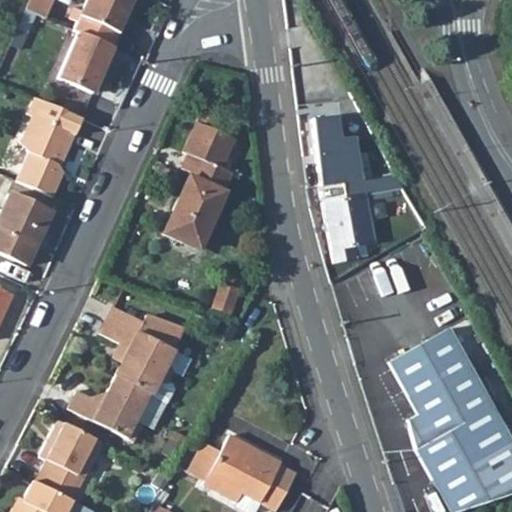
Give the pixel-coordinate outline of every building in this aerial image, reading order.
[(28,0),(24,10),(34,15),(44,19),(52,0),(28,0)] [(130,0),(85,0),(80,11),(72,8),(67,19),(75,22),(71,30),(75,33),(109,47),(130,0)] [(34,15),(24,10),(8,46),(18,51),(34,15)] [(110,48),(109,47),(75,33),(55,80),(89,95),(110,48)] [(63,155),(80,119),(32,98),(24,114),(29,116),(18,141),(26,154),(14,181),(51,198),(62,173),(58,168),(56,165),(61,156),(63,155)] [(221,193),(229,174),(219,169),(233,140),(210,129),(215,119),(201,112),(187,141),(181,153),(187,156),(181,170),(190,174),(188,178),(187,178),(160,234),(196,251),(222,194),(221,193)] [(333,142),(330,118),(311,120),(318,187),(341,183),(352,181),(347,140),(333,142)] [(173,165),(177,154),(164,149),(152,175),(161,179),(168,163),(173,165)] [(363,246),(372,244),(363,195),(402,189),(393,174),(352,181),(341,183),(344,199),(320,203),(331,263),(353,258),(351,248),(363,246)] [(0,255),(24,266),(49,213),(6,194),(0,207),(0,255)] [(353,258),(365,256),(363,246),(351,248),(353,258)] [(0,318),(11,295),(0,290),(0,318)] [(144,315),(141,322),(111,307),(98,335),(117,345),(115,348),(118,350),(113,360),(119,364),(112,377),(147,395),(165,404),(173,389),(171,384),(166,381),(170,372),(165,365),(182,330),(144,315)] [(448,511),(456,511),(511,493),(511,445),(447,329),(387,362),(417,414),(405,420),(414,450),(448,511)] [(113,360),(118,350),(115,348),(110,359),(113,360)] [(134,421),(147,395),(112,377),(104,393),(99,403),(88,398),(75,391),(71,400),(101,413),(95,425),(131,443),(140,425),(134,421)] [(88,398),(99,403),(104,393),(88,398)] [(95,425),(101,413),(71,400),(65,410),(95,425)] [(70,502),(100,444),(56,422),(37,458),(43,461),(33,483),(70,502)] [(173,462),(186,441),(173,432),(160,453),(173,462)] [(250,456),(252,451),(227,437),(201,484),(253,511),(258,503),(274,511),(293,476),(277,467),(279,465),(262,456),(260,461),(250,456)] [(260,461),(262,456),(252,451),(250,456),(260,461)] [(157,489),(165,476),(158,473),(150,485),(157,489)] [(90,511),(70,502),(33,483),(30,482),(21,500),(15,510),(11,508),(8,511),(90,511)] [(15,510),(21,500),(16,498),(11,508),(15,510)]
